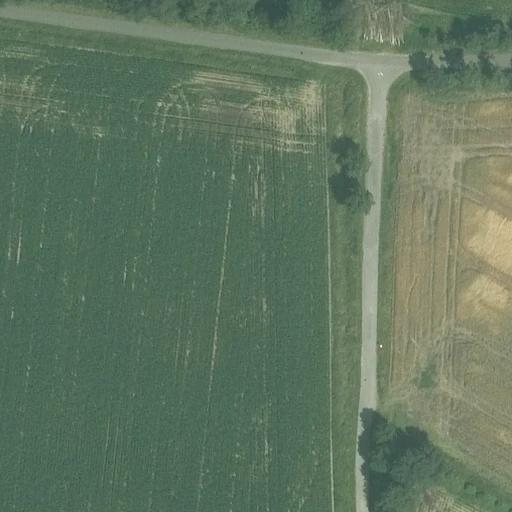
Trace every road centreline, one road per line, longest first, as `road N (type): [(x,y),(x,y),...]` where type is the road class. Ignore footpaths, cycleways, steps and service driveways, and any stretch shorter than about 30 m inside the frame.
road 1 (unclassified): [(372,511),(379,64)]
road 2 (unclassified): [(379,64),(0,9)]
road 3 (unclassified): [(511,61),(379,64)]
